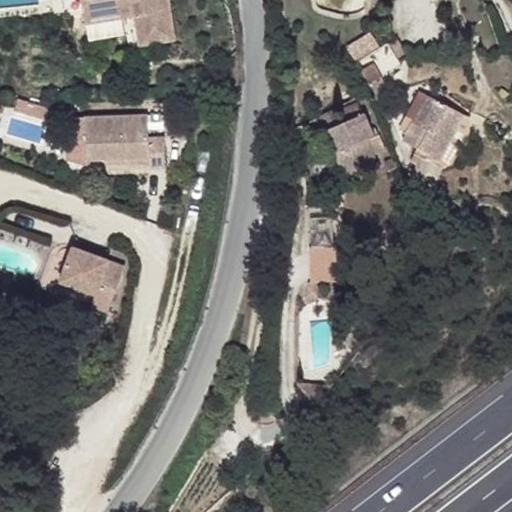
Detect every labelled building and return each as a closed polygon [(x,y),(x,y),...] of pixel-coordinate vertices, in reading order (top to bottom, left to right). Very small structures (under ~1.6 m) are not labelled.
[(81,0),(86,24),(135,15),(139,38),(154,35),(155,42),(175,39),(169,0),(81,0)] [(154,35),(139,38),(140,45),(155,42),(154,35)] [(409,58),(397,38),(389,44),(400,63),(409,58)] [(400,66),(387,44),(357,63),(369,84),(400,66)] [(470,118),(419,92),(398,128),(406,133),(403,141),(416,148),(410,161),(417,165),(412,174),(434,185),(443,167),(456,164),(470,139),(470,118)] [(37,142),(47,106),(13,96),(3,133),(37,142)] [(375,128),(371,131),(359,103),(344,109),(349,120),(325,130),(348,184),(380,170),(373,155),(384,151),(378,136),(379,136),(375,128)] [(148,116),(64,118),(66,161),(88,166),(86,159),(105,159),(147,157),(147,164),(147,168),(166,167),(164,137),(148,138),(148,116)] [(339,281),(338,246),(311,247),(312,282),(318,281),(339,281)] [(109,260),(72,247),(59,282),(96,295),(91,306),(108,312),(123,273),(107,268),(109,261),(109,260)] [(125,267),(109,261),(107,268),(123,273),(125,267)] [(318,299),(318,281),(312,282),(309,282),(309,299),(318,299)] [(333,384),(296,382),(296,383),(311,400),(322,399),(333,384)]
